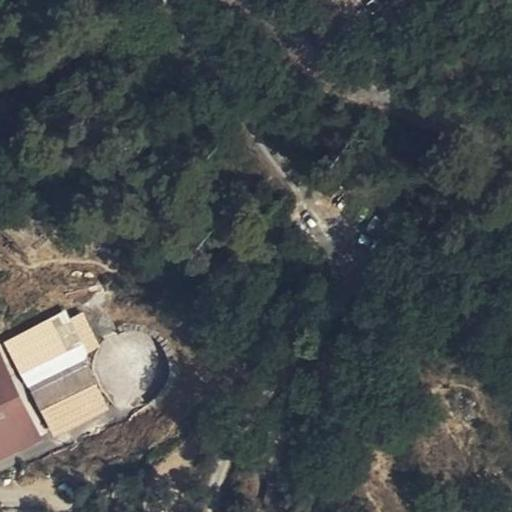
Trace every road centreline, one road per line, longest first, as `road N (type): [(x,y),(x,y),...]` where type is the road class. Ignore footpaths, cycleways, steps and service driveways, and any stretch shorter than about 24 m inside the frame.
road 1 (track): [(168,0),(331,226),(347,286),(247,423),(221,473),(214,511)]
road 2 (unclassified): [(511,137),(345,78),(261,0)]
